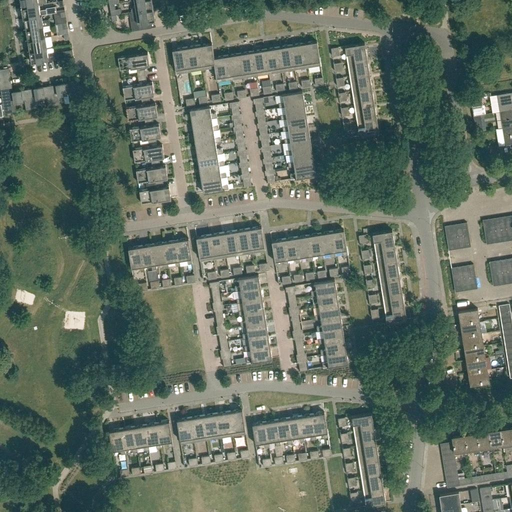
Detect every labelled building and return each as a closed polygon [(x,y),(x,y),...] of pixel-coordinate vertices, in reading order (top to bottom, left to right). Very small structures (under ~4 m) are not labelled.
[(153,8),(152,1),(152,0),(134,0),(135,6),(133,6),(131,10),(131,12),(136,11),(153,8)] [(20,7),(22,11),(23,17),(23,18),(40,15),(41,14),(41,15),(47,14),(46,9),(40,10),(39,4),(21,7),(19,7),(19,8),(20,7)] [(153,8),(136,11),(138,22),(155,20),(154,12),(155,8),(156,8),(153,8)] [(26,29),(43,26),(50,25),(49,20),(42,21),(41,15),(41,14),(40,15),(23,18),(23,17),(22,18),(25,22),(26,28),(26,29)] [(28,40),(45,37),(52,36),(51,31),(44,32),(43,26),(26,29),(26,28),(23,29),(24,29),(26,33),(27,39),(28,40)] [(29,51),(47,48),(53,47),(53,42),(46,43),(45,37),(28,40),(27,39),(25,40),(26,40),(28,44),(29,50),(29,51)] [(303,43),(307,67),(320,65),(321,65),(317,40),(303,43)] [(347,61),(367,58),(365,42),(345,46),(347,61)] [(214,57),(212,43),(198,45),(202,69),(215,67),(214,57)] [(295,69),(307,67),(303,43),(291,45),(295,69)] [(190,71),(202,69),(198,45),(186,47),(190,71)] [(282,71),(295,69),(291,45),(278,47),(282,71)] [(176,74),(190,71),(186,47),(172,49),(176,74)] [(269,73),(282,71),(278,47),(265,49),(269,73)] [(332,56),(339,55),(338,47),(331,48),(332,56)] [(29,51),(29,50),(27,51),(28,51),(30,54),(31,62),(49,59),(47,48),(29,51)] [(256,75),(269,73),(265,49),(252,51),(256,75)] [(72,50),(48,54),(49,59),(48,59),(48,61),(63,59),(73,57),(72,50)] [(243,77),(256,75),(252,51),(239,53),(243,77)] [(147,52),(118,57),(120,68),(120,69),(149,65),(147,52)] [(230,79),(243,77),(239,53),(226,55),(230,79)] [(217,82),(230,79),(226,55),(214,57),(215,67),(217,82)] [(350,76),(369,72),(367,58),(347,61),(350,76)] [(335,71),(342,70),(341,62),(333,63),(335,71)] [(0,87),(0,89),(12,87),(9,67),(0,68),(0,87)] [(352,90),(372,87),(369,72),(350,76),(352,90)] [(316,85),(324,84),(323,77),(322,77),(315,78),(316,85)] [(337,86),(344,85),(343,77),(336,78),(337,86)] [(302,87),(310,86),(309,79),(301,80),(302,87)] [(81,100),(78,81),(56,84),(58,94),(63,94),(65,103),(81,100)] [(290,89),(298,88),(296,81),(288,82),(290,89)] [(154,94),(152,82),(123,87),(125,99),(141,96),(149,95),(154,94)] [(277,91),(285,90),(284,83),(276,84),(277,91)] [(59,104),(58,94),(56,84),(34,88),(36,98),(46,96),(48,105),(45,106),(59,104)] [(264,94),(272,92),(271,85),(263,86),(264,94)] [(12,91),(13,91),(12,87),(0,89),(2,102),(0,102),(0,113),(16,111),(14,101),(12,91)] [(251,96),(259,94),(258,87),(250,88),(251,96)] [(354,105),(374,102),(372,87),(352,90),(354,105)] [(38,107),(36,98),(34,88),(13,91),(12,91),(14,101),(24,100),(26,109),(23,109),(24,110),(38,107)] [(238,98),(246,96),(245,89),(237,91),(238,98)] [(225,100),(233,98),(232,91),(224,93),(225,100)] [(284,102),(279,103),(279,107),(285,106),(305,103),(303,91),(283,94),(284,102)] [(511,91),(497,94),(500,111),(511,109),(511,91)] [(339,101),(347,100),(345,92),(338,93),(339,101)] [(213,102),(221,100),(220,93),(211,95),(213,102)] [(200,104),(208,103),(207,95),(199,97),(200,104)] [(187,106),(195,105),(194,97),(186,99),(187,106)] [(357,120),(376,117),(374,102),(354,105),(357,120)] [(158,115),(156,103),(126,107),(128,120),(144,117),(152,116),(158,115)] [(286,114),(281,115),(281,119),(287,118),(306,115),(305,103),(285,106),(286,114)] [(210,106),(210,105),(190,109),(192,121),(212,118),(217,117),(216,113),(211,113),(210,106)] [(342,116),(349,114),(348,106),(341,107),(342,116)] [(511,109),(500,111),(502,128),(511,126),(511,109)] [(308,127),(306,115),(287,118),(288,126),(282,126),(283,131),(288,130),(308,127)] [(376,117),(357,120),(359,135),(379,132),(376,117)] [(218,124),(213,125),(212,118),(192,121),(194,133),(213,130),(214,130),(219,129),(218,124)] [(344,130),(351,129),(350,121),(343,122),(344,130)] [(161,136),(159,123),(129,128),(131,141),(148,138),(156,137),(161,136)] [(511,126),(502,128),(505,145),(511,144),(511,143),(511,126)] [(284,138),(285,143),(290,142),(310,138),(308,127),(288,130),(290,137),(284,138)] [(220,136),(215,137),(214,130),(213,130),(194,133),(196,145),(215,141),(215,142),(221,141),(220,136)] [(286,150),(287,155),(292,154),(292,153),(312,150),(310,138),(290,142),(291,149),(286,150)] [(222,148),(217,149),(215,142),(215,141),(196,145),(197,156),(217,153),(217,154),(223,153),(222,148)] [(162,144),(133,149),(135,161),(151,159),(159,157),(164,157),(162,144)] [(288,162),(289,167),(294,166),(294,165),(314,162),(312,150),(292,153),(292,154),(293,161),(288,162)] [(218,161),(217,154),(217,153),(197,156),(199,168),(219,165),(225,165),(224,160),(218,161)] [(291,178),(316,174),(314,162),(294,165),(294,166),(295,173),(290,174),(291,178)] [(154,179),(162,178),(167,177),(166,165),(136,170),(138,182),(154,179)] [(226,172),(220,173),(219,165),(199,168),(201,180),(221,177),(226,176),(226,172)] [(228,184),(222,185),(221,177),(201,180),(203,192),(228,188),(228,184)] [(139,190),(141,203),(171,198),(169,186),(139,190)] [(248,228),(252,253),(265,250),(261,226),(248,228)] [(239,255),(252,253),(248,228),(235,230),(239,255)] [(334,251),(335,251),(342,250),(343,255),(348,254),(346,241),(344,229),(331,231),(334,251)] [(375,248),(395,245),(392,229),(372,233),(375,248)] [(226,257),(239,255),(235,230),(222,232),(226,257)] [(336,256),(335,251),(334,251),(331,231),(319,233),(323,253),(330,251),(331,257),(336,256)] [(213,259),(226,257),(222,232),(209,234),(213,259)] [(324,258),(323,253),(319,233),(308,235),(311,255),(311,254),(318,253),(319,259),(324,258)] [(200,261),(213,259),(209,234),(196,236),(200,261)] [(360,243),(367,242),(366,234),(362,234),(359,235),(358,235),(360,243)] [(312,260),(311,254),(311,255),(308,235),(296,237),(299,256),(307,255),(307,261),(312,260)] [(300,262),(299,256),(296,237),(284,238),(287,258),(295,257),(296,262),(300,262)] [(179,259),(180,259),(187,258),(188,264),(192,263),(188,238),(176,240),(179,259)] [(288,264),(287,258),(284,238),(272,240),(275,260),(283,259),(284,264),(288,264)] [(180,265),(180,259),(179,259),(176,240),(164,242),(167,261),(168,261),(175,260),(176,265),(180,265)] [(169,267),(168,261),(167,261),(164,242),(152,244),(156,263),(163,262),(164,267),(169,267)] [(157,269),(156,263),(152,244),(140,245),(144,265),(151,264),(152,269),(157,269)] [(145,270),(144,265),(140,245),(128,247),(131,267),(139,266),(140,271),(145,270)] [(377,263),(397,260),(395,245),(375,248),(377,263)] [(362,258),(369,257),(368,249),(361,250),(362,258)] [(379,277),(399,274),(397,260),(377,263),(379,277)] [(260,271),(268,269),(267,262),(259,264),(260,271)] [(247,273),(255,272),(254,264),(246,266),(247,273)] [(365,273),(372,272),(370,264),(363,265),(365,273)] [(343,274),(351,273),(351,272),(349,265),(349,266),(341,267),(343,274)] [(234,275),(242,274),(241,266),(233,268),(234,275)] [(330,276),(338,275),(337,267),(329,269),(330,276)] [(221,277),(229,276),(228,269),(220,270),(221,277)] [(318,278),(326,276),(325,269),(317,271),(318,278)] [(208,279),(217,278),(215,271),(207,272),(208,279)] [(306,280),(315,278),(313,271),(305,273),(306,280)] [(295,282),(303,280),(302,273),(293,274),(295,282)] [(187,283),(195,281),(194,274),(186,275),(187,283)] [(235,286),(235,291),(241,290),(260,287),(258,274),(239,277),(240,286),(235,286)] [(382,292),(402,289),(399,274),(379,277),(382,292)] [(283,284),(291,282),(290,275),(282,276),(283,284)] [(175,285),(183,283),(182,276),(174,277),(175,285)] [(163,286),(171,285),(170,278),(162,279),(163,286)] [(311,291),(312,296),(317,295),(317,294),(337,291),(335,279),(315,282),(316,290),(311,291)] [(367,288),(374,287),(373,279),(366,280),(367,288)] [(151,288),(159,287),(158,280),(150,281),(151,288)] [(139,290),(148,289),(146,282),(138,283),(139,290)] [(237,298),(237,303),(243,302),(262,298),(260,287),(241,290),(242,297),(237,298)] [(384,307),(404,304),(402,289),(382,292),(384,307)] [(313,303),(313,307),(319,307),(319,306),(338,303),(337,291),(317,294),(317,295),(318,302),(313,303)] [(369,303),(377,301),(375,293),(368,295),(369,303)] [(239,310),(239,315),(245,314),(245,313),(264,310),(262,298),(243,302),(244,309),(239,310)] [(315,315),(315,319),(321,318),(340,315),(338,303),(319,306),(319,307),(320,314),(315,315)] [(404,304),(384,307),(387,322),(406,319),(404,304)] [(372,317),(379,316),(378,308),(370,309),(372,317)] [(458,311),(460,324),(480,321),(478,308),(458,311)] [(240,322),(241,326),(246,326),(246,325),(266,322),(264,310),(245,313),(245,314),(246,321),(240,322)] [(317,327),(317,331),(323,330),(342,327),(340,315),(321,318),(322,326),(317,327)] [(481,333),(480,321),(460,324),(462,336),(481,333)] [(242,334),(243,338),(248,337),(268,334),(266,322),(246,325),(246,326),(248,333),(242,334)] [(318,338),(319,343),(324,342),(344,339),(342,327),(323,330),(324,338),(318,338)] [(504,335),(511,333),(511,327),(503,329),(504,335)] [(462,336),(464,348),(483,345),(481,333),(462,336)] [(244,346),(245,350),(250,349),(270,346),(268,334),(248,337),(250,345),(244,346)] [(320,350),(321,355),(326,354),(346,350),(344,339),(324,342),(326,349),(320,350)] [(466,360),(485,357),(483,345),(464,348),(466,360)] [(247,362),(272,358),(270,346),(250,349),(251,357),(246,357),(247,362)] [(323,367),(348,363),(346,350),(326,354),(328,361),(322,362),(323,367)] [(468,372),(487,369),(485,357),(466,360),(468,372)] [(487,369),(468,372),(470,385),(489,381),(487,369)] [(246,433),(242,409),(229,411),(233,435),(246,433)] [(229,411),(216,413),(220,438),(233,435),(229,411)] [(328,437),(324,412),(312,414),(315,433),(323,432),(324,437),(328,437)] [(207,440),(220,438),(216,413),(203,415),(207,440)] [(351,416),(354,431),(374,428),(371,413),(351,416)] [(315,433),(312,414),(300,416),(303,435),(304,435),(311,434),(312,439),(316,439),(315,433)] [(203,415),(190,417),(194,442),(207,440),(203,415)] [(303,435),(300,416),(288,417),(291,437),(292,437),(299,436),(300,441),(304,441),(304,435),(303,435)] [(181,444),(194,442),(190,417),(177,419),(181,444)] [(291,437),(288,417),(276,419),(280,439),(287,438),(288,443),(293,442),(292,437),(291,437)] [(344,417),(338,418),(339,426),(346,425),(344,417)] [(280,439),(276,419),(265,421),(268,441),(275,440),(276,445),(281,444),(280,439)] [(173,445),(169,420),(157,422),(160,442),(168,441),(168,446),(173,445)] [(264,447),(269,446),(268,441),(265,421),(252,423),(255,443),(264,442),(264,447)] [(157,448),(161,447),(160,442),(157,422),(145,424),(148,444),(156,443),(157,448)] [(145,450),(149,449),(148,444),(145,424),(133,426),(136,446),(137,446),(144,445),(145,450)] [(136,446),(133,426),(121,428),(124,448),(125,448),(132,446),(133,452),(137,451),(137,446),(136,446)] [(511,426),(501,428),(503,444),(503,447),(511,445),(511,426)] [(121,454),(126,453),(125,448),(124,448),(121,428),(109,430),(112,450),(120,448),(121,454)] [(374,428),(354,431),(356,446),(376,443),(374,428)] [(491,446),(503,444),(501,428),(489,430),(491,446)] [(479,448),(491,446),(489,430),(476,432),(479,448)] [(340,431),(341,441),(348,440),(347,432),(341,433),(340,431)] [(480,452),(479,448),(476,432),(464,434),(467,450),(474,449),(475,453),(480,452)] [(468,454),(467,450),(464,434),(452,436),(453,441),(453,447),(454,452),(462,451),(463,455),(468,454)] [(356,446),(359,461),(378,457),(376,443),(356,446)] [(343,448),(343,447),(342,447),(344,456),(351,455),(349,447),(343,448)] [(330,448),(322,449),(323,456),(331,455),(330,448)] [(248,449),(240,450),(241,457),(250,456),(248,449)] [(310,451),(311,458),(319,457),(318,450),(310,451)] [(228,460),(236,458),(235,451),(227,452),(228,460)] [(298,453),(299,460),(307,459),(306,452),(298,453)] [(215,462),(223,460),(222,453),(214,454),(215,462)] [(294,454),(286,455),(287,462),(295,461),(294,454)] [(202,464),(211,462),(209,455),(201,457),(202,464)] [(282,456),(274,457),(275,464),(283,463),(282,456)] [(190,466),(198,464),(197,457),(188,459),(190,466)] [(361,475),(381,472),(378,457),(359,461),(361,475)] [(270,458),(262,459),(263,466),(272,465),(270,458)] [(176,461),(167,462),(169,469),(177,468),(176,461)] [(345,463),(345,461),(346,471),(353,470),(352,462),(345,463)] [(163,463),(155,464),(156,471),(164,470),(163,463)] [(151,464),(143,466),(144,473),(152,472),(151,464)] [(140,466),(131,468),(133,475),(141,474),(140,466)] [(128,468),(120,470),(121,477),(129,475),(128,468)] [(381,472),(361,475),(364,490),(383,487),(381,472)] [(348,478),(347,476),(349,486),(355,485),(354,477),(348,478)] [(386,502),(383,487),(364,490),(366,506),(386,502)] [(350,491),(349,491),(351,501),(358,499),(356,491),(350,492),(350,491)] [(441,507),(460,504),(458,491),(439,494),(441,507)] [(499,498),(492,499),(493,505),(494,511),(501,510),(499,498)]
